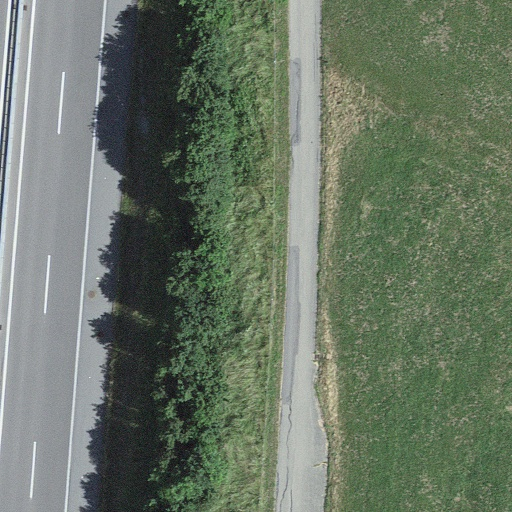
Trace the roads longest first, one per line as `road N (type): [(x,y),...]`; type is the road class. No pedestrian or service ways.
road 1 (motorway): [(31,511),(71,0)]
road 2 (track): [(298,0),(300,231),(288,511)]
